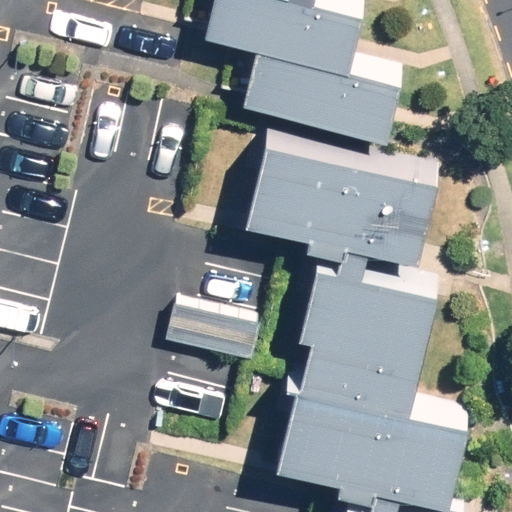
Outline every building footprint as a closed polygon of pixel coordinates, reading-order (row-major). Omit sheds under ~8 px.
[(358,3),(345,0),(205,0),(200,21),(343,58),(358,3)] [(396,72),(343,58),(254,35),(239,90),(381,127),(396,72)] [(431,169),(259,127),(239,207),(303,223),(300,231),(337,240),(339,232),(362,237),(412,249),(431,169)] [(339,232),(337,240),(334,256),(311,250),(294,320),(303,322),(272,450),(333,465),(330,477),(366,486),(369,474),(392,480),(443,492),(462,412),(402,397),(431,279),(356,261),(362,237),(339,232)] [(369,474),(366,486),(362,501),(341,496),(336,511),(405,511),(385,507),(392,480),(369,474)]
